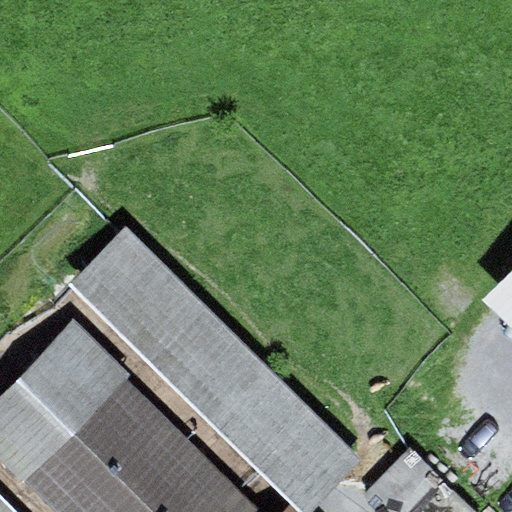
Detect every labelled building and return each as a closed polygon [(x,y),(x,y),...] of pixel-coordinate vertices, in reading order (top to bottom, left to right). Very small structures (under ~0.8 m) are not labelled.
[(125,231),(72,287),(307,511),(313,511),(364,459),(125,231)] [(511,275),(494,293),(511,310),(511,275)] [(269,511),(73,321),(0,395),(0,455),(58,511),(269,511)] [(397,511),(409,511),(457,468),(427,436),(373,486),(397,511)] [(19,511),(0,493),(0,511),(19,511)]
